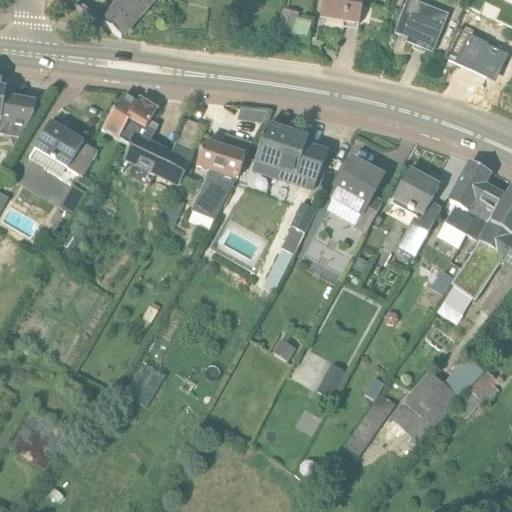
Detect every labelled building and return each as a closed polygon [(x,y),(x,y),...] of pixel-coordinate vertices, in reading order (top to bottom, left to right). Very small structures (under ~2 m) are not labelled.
[(123,0),(103,26),(120,40),(152,0),(123,0)] [(344,24),(358,27),(362,0),(323,0),(320,18),(344,22),(344,24)] [(407,44),(431,54),(446,18),(407,3),(398,28),(411,33),(407,44)] [(292,38),(298,15),(281,11),(275,33),(292,38)] [(469,38),(464,47),(456,65),(492,82),(504,56),(499,53),(499,52),(469,38)] [(144,131),(157,111),(139,101),(136,106),(123,97),(98,133),(114,140),(129,121),(144,131)] [(4,98),(0,122),(0,132),(4,138),(18,142),(19,143),(30,128),(35,121),(35,104),(4,98)] [(244,110),(242,120),(266,125),(268,115),(244,110)] [(201,129),(186,123),(178,141),(194,147),(201,129)] [(83,144),(50,125),(33,154),(65,173),(66,172),(81,181),(97,154),(83,145),(83,144)] [(290,136),(266,128),(255,163),(282,171),(290,136)] [(318,182),(328,155),(305,147),(307,141),(290,136),(282,171),(318,182)] [(167,152),(137,137),(124,161),(135,167),(127,182),(171,203),(178,189),(179,189),(197,157),(173,143),(167,152)] [(221,210),(237,178),(238,178),(245,158),(204,145),(197,166),(209,170),(197,200),(221,210)] [(383,179),(352,162),(331,200),(360,216),(353,227),(365,234),(383,204),(372,198),(383,179)] [(478,244),(506,199),(482,188),(489,175),(470,164),(452,200),(457,203),(445,225),(478,244)] [(430,205),(439,188),(409,172),(393,201),(422,216),(416,226),(411,224),(398,249),(417,260),(442,212),(430,205)] [(77,215),(86,189),(72,184),(62,209),(77,215)] [(511,276),(511,189),(506,199),(478,244),(471,253),(453,283),(448,290),(474,306),(500,269),(511,276)] [(301,205),(290,228),(291,229),(304,235),(305,235),(316,212),(301,205)] [(304,235),(291,229),(280,252),(293,257),(304,235)] [(77,241),(71,237),(62,250),(68,254),(77,241)] [(448,290),(453,283),(443,276),(433,292),(443,298),(448,290)] [(388,421),(419,447),(459,401),(466,393),(483,374),(467,360),(443,387),(428,375),(388,421)] [(330,366),(322,393),(338,398),(346,371),(330,366)] [(485,408),(498,394),(494,389),(497,385),(485,375),(468,395),(453,411),(465,423),(480,404),(485,408)] [(395,407),(380,397),(340,454),(355,464),(395,407)]
